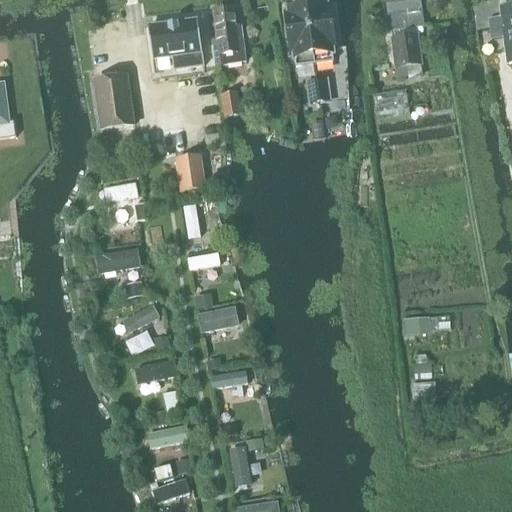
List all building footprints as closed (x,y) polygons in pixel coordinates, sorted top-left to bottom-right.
[(419,0),(410,0),(387,3),(392,41),(391,41),(395,72),(423,69),(418,30),(423,29),(419,0)] [(330,6),(288,12),(296,69),(324,66),(333,64),(332,58),(335,57),(335,54),(338,53),(333,27),(330,6)] [(502,20),(488,22),(490,33),(511,29),(511,7),(501,9),(502,20)] [(237,30),(235,13),(213,16),(217,40),(213,40),(217,70),(248,65),(242,29),(237,30)] [(197,21),(148,28),(153,63),(173,60),(174,72),(204,68),(197,21)] [(511,29),(490,33),(491,42),(505,40),(508,55),(511,54),(511,29)] [(127,79),(95,83),(102,134),(134,129),(127,79)] [(328,81),(316,83),(321,107),(333,105),(328,81)] [(316,83),(305,85),(309,109),(321,107),(316,83)] [(0,141),(16,140),(14,124),(9,124),(4,86),(0,86),(0,141)] [(238,95),(221,98),(225,121),(242,118),(238,95)] [(201,160),(177,164),(181,195),(206,192),(201,160)] [(414,333),(430,332),(429,321),(404,322),(405,339),(415,338),(414,333)] [(415,368),(415,377),(432,376),(431,367),(415,368)]
